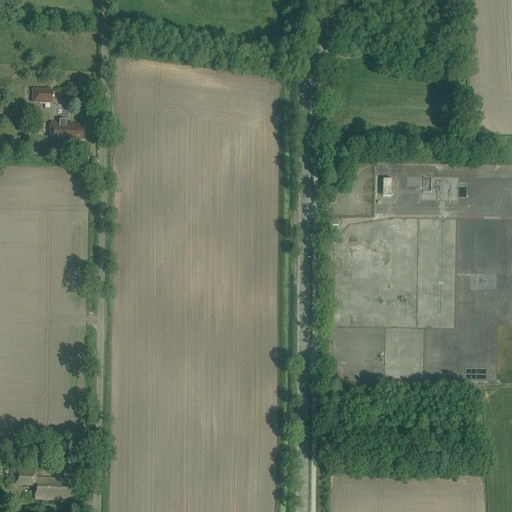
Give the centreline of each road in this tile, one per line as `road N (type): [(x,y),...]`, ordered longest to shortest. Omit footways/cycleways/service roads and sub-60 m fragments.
road 1 (tertiary): [(301,511),(305,105),(335,0)]
road 2 (unclassified): [(97,511),(104,0)]
